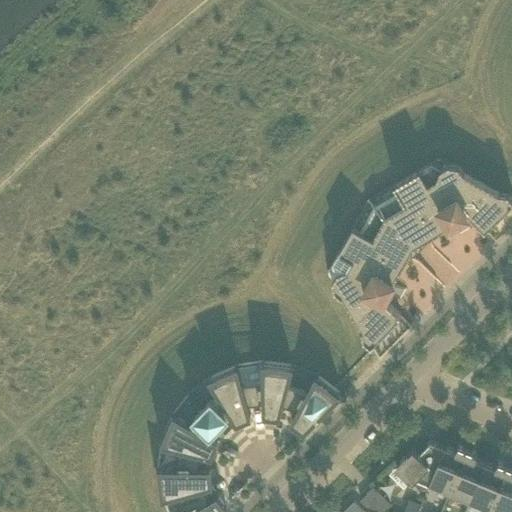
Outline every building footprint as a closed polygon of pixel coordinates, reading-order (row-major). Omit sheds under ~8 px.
[(497,240),(511,224),(511,196),(442,156),(442,154),(438,154),(438,156),(420,167),(419,165),(416,167),(417,169),(398,180),(397,178),(394,180),(395,182),(370,196),(369,195),(367,197),(368,198),(354,223),(352,222),(351,225),(352,226),(341,245),(339,244),(338,247),(339,248),(329,266),(327,266),(327,270),(329,270),(375,348),(380,357),(412,325),(384,296),(415,243),(468,211),(497,240)] [(280,413),(283,401),(288,382),(294,361),(292,360),(292,362),(265,359),(265,357),(264,357),(264,379),(243,382),(248,401),(264,399),(265,411),(280,413)] [(212,397),(203,406),(219,421),(227,412),(232,410),(237,419),(251,413),(248,401),(243,382),(237,363),(237,361),(236,361),(236,363),(211,374),(210,372),(209,373),(210,374),(221,392),(212,397)] [(288,382),(283,401),(298,407),(292,418),(305,427),(343,389),(342,388),(340,389),(337,387),(319,373),(320,371),(319,371),(308,390),(288,382)] [(191,422),(171,411),(171,412),(172,413),(162,438),(160,437),(160,439),(162,439),(181,444),(200,449),(212,452),(218,438),(209,433),(211,429),(219,421),(203,406),(196,413),(191,422)] [(417,475),(431,480),(446,443),(431,437),(430,438),(431,439),(419,451),(414,445),(397,462),(414,478),(417,475)] [(446,443),(431,480),(451,489),(468,447),(458,443),(456,448),(446,443)] [(160,494),(160,495),(162,495),(181,490),(200,484),(212,481),(211,466),(198,466),(200,449),(181,444),(178,466),(156,465),(156,467),(158,467),(162,494),(160,494)] [(451,489),(471,497),(486,460),(476,456),(478,451),(468,447),(451,489)] [(471,497),(490,505),(508,464),(498,460),(496,464),(486,460),(471,497)] [(511,465),(508,464),(490,505),(506,511),(510,511),(511,509),(511,465)] [(184,511),(220,511),(227,506),(218,493),(207,500),(200,484),(181,490),(189,510),(184,511)] [(374,485),(361,499),(367,504),(385,509),(392,503),(374,485)] [(409,511),(415,511),(420,502),(409,498),(404,510),(409,511)]
